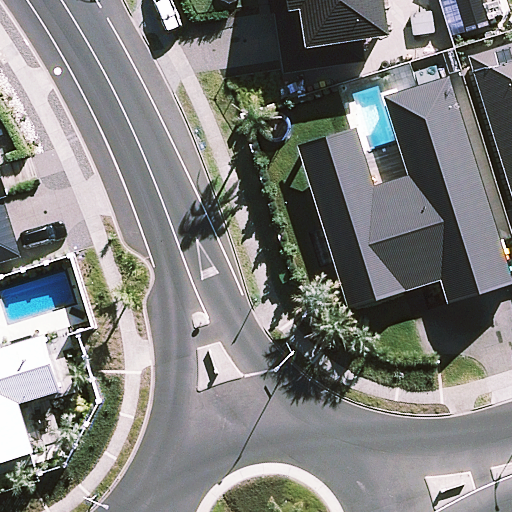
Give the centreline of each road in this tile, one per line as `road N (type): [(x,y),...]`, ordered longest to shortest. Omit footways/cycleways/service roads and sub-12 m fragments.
road 1 (tertiary): [(61,0),(141,149),(230,428)]
road 2 (tertiary): [(230,428),(309,428),(345,447),(388,511)]
road 3 (residential): [(511,474),(394,511)]
road 4 (tertiary): [(151,511),(170,471),(230,428)]
